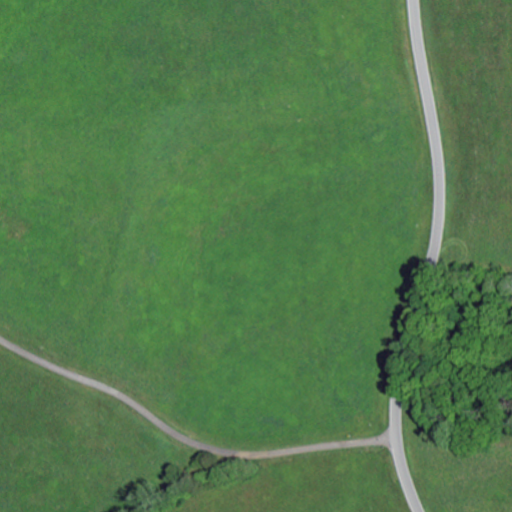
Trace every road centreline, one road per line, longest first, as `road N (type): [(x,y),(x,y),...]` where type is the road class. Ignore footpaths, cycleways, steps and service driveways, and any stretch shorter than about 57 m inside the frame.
road 1 (secondary): [(422,511),(400,420),(439,207),(417,0)]
road 2 (residential): [(402,438),(268,455),(217,452),(111,390),(0,341)]
